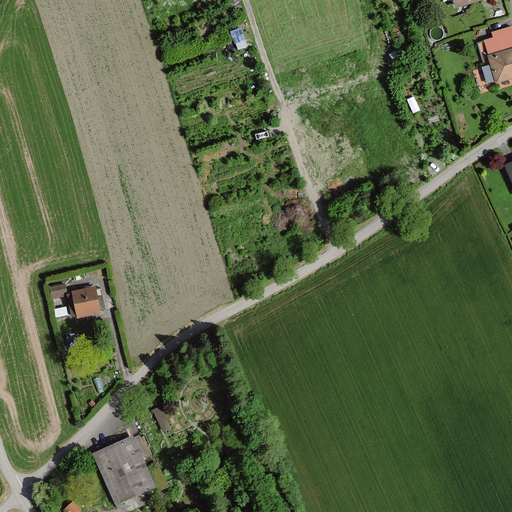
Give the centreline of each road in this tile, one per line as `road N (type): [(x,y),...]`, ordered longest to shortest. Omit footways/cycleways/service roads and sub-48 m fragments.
road 1 (residential): [(20,488),(189,332),(334,253),(511,131)]
road 2 (track): [(334,253),(244,0)]
